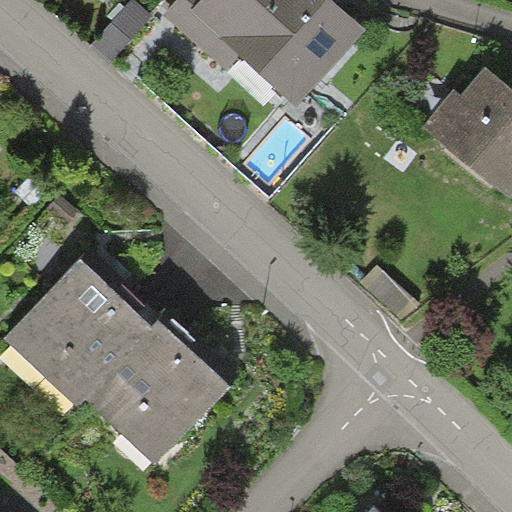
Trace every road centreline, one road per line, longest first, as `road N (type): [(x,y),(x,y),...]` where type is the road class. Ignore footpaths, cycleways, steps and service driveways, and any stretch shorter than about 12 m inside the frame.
road 1 (residential): [(0,21),(376,371)]
road 2 (residential): [(376,371),(511,509)]
road 3 (residential): [(376,371),(245,511)]
